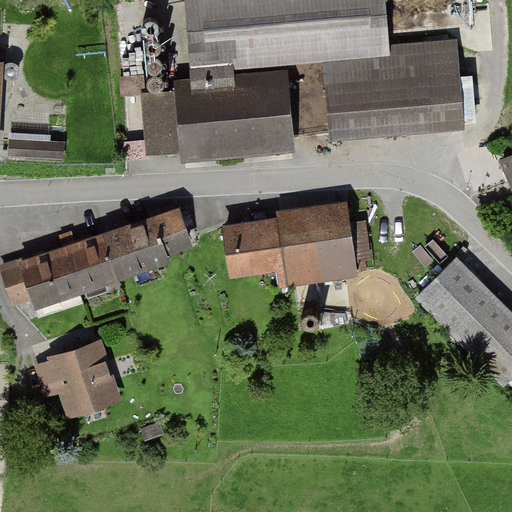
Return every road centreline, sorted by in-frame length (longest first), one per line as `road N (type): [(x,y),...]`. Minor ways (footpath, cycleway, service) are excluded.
road 1 (residential): [(366,173),(0,194)]
road 2 (track): [(500,0),(495,110),(442,195)]
road 3 (track): [(511,260),(442,195),(366,173)]
